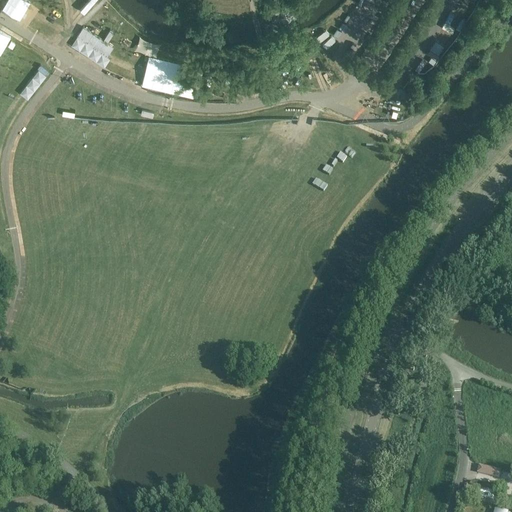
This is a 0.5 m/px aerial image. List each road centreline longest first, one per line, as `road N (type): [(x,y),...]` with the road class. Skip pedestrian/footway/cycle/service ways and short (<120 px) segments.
road 1 (tertiary): [(400,336),(480,201),(511,167)]
road 2 (tertiary): [(352,511),(400,336)]
road 3 (residential): [(451,511),(464,457),(461,367)]
